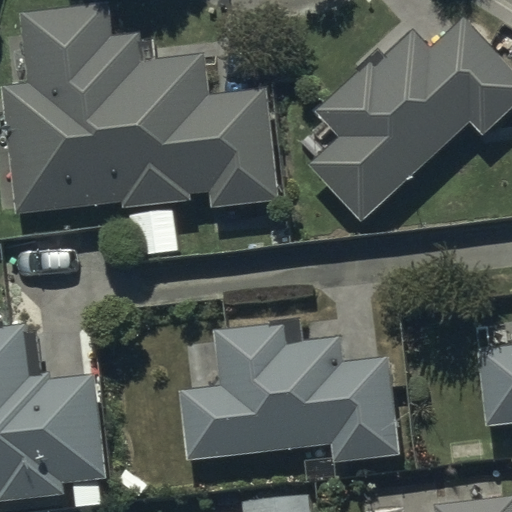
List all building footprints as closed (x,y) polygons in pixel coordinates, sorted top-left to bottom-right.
[(116,0),(106,0),(24,10),(33,82),(3,85),(19,215),(124,202),(125,213),(200,204),(199,193),(216,191),(218,206),(282,198),(269,91),(213,98),(208,54),(157,60),(155,41),(145,42),(144,35),(121,38),(116,0)] [(391,56),(385,50),(318,112),(341,137),(312,165),(366,223),(474,124),(487,138),(511,114),(511,62),(470,17),(435,49),(418,31),(391,56)] [(136,259),(182,252),(176,207),(130,213),(136,259)] [(289,322),(220,330),(226,385),(182,390),(190,465),(335,449),(337,464),(404,457),(393,356),(347,361),(345,338),(292,343),(289,322)] [(32,324),(0,327),(0,503),(68,497),(67,484),(111,480),(100,370),(37,376),(32,324)] [(511,342),(481,346),(490,427),(511,423),(511,342)] [(437,511),(511,511),(511,492),(436,502),(437,511)] [(316,511),(314,494),(247,501),(248,511),(316,511)]
